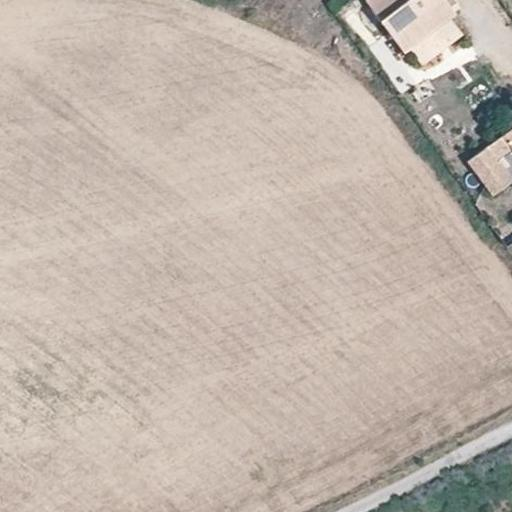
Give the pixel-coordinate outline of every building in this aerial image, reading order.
[(331,0),(329,3),(337,13),(348,0),(331,0)] [(409,45),(449,15),(455,10),(447,0),(366,0),(404,49),(409,45)] [(461,32),(449,15),(409,45),(421,61),(461,32)] [(511,135),(473,162),(489,186),(507,174),(500,164),(511,155),(511,135)] [(507,174),(511,181),(511,155),(500,164),(507,174)] [(469,163),(457,171),(470,192),(482,184),(469,163)] [(511,181),(507,174),(489,186),(495,195),(511,183),(511,181)]
